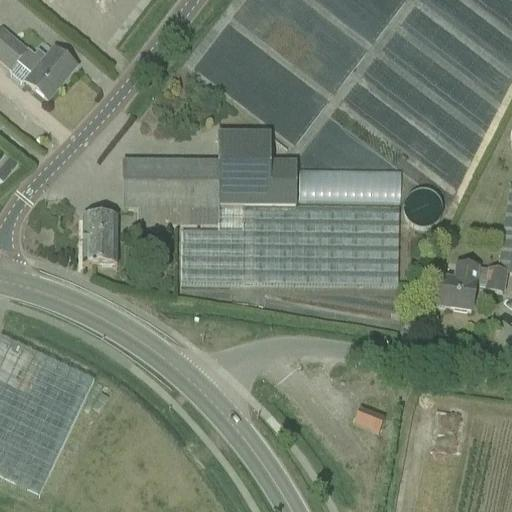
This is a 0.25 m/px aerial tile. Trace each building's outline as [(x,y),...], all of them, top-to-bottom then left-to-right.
[(0,35),(0,65),(8,72),(10,79),(20,87),(25,87),(30,92),(46,105),(56,93),(55,92),(74,71),(75,71),(53,53),(46,61),(38,55),(34,60),(32,63),(23,56),(24,54),(1,34),(0,35)] [(269,166),(269,139),(216,138),(216,167),(216,227),(216,237),(240,237),(240,211),(294,211),(295,167),(269,166)] [(136,235),(156,235),(169,235),(169,227),(216,227),(216,167),(121,167),(121,214),(136,214),(136,235)] [(396,289),(396,269),(396,239),(396,213),(294,211),(240,211),(240,237),(216,237),(180,237),(180,268),(180,288),(396,289)] [(81,222),(81,270),(115,271),(115,223),(81,222)] [(500,298),(504,278),(458,271),(456,285),(440,283),(436,311),(469,317),(473,289),(485,291),(484,295),(500,298)] [(78,402),(86,384),(0,344),(0,484),(33,500),(78,402)] [(377,438),(383,423),(358,414),(352,428),(377,438)]
